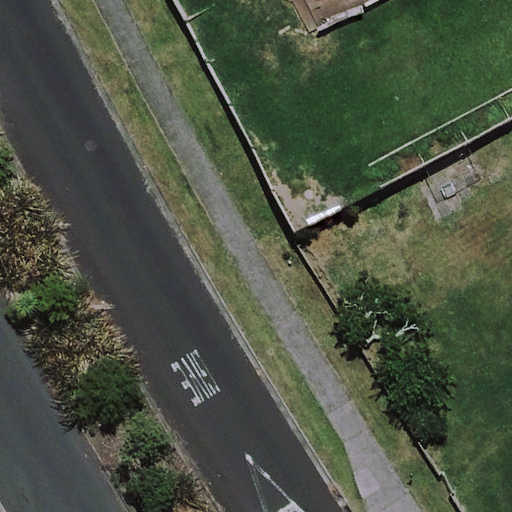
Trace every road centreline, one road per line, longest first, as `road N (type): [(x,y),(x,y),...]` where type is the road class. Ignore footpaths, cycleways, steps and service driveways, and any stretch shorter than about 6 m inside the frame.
road 1 (residential): [(5,0),(289,511)]
road 2 (residential): [(72,511),(0,380)]
